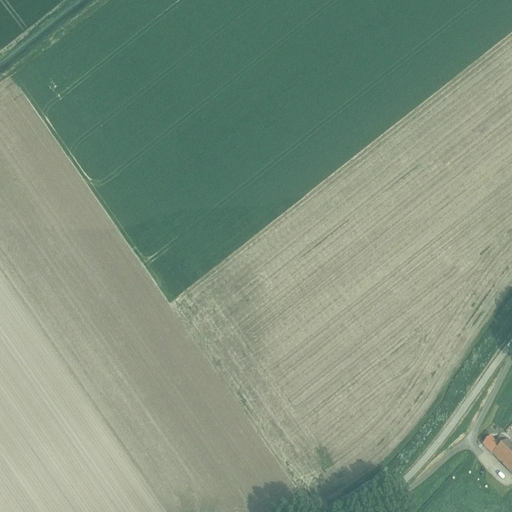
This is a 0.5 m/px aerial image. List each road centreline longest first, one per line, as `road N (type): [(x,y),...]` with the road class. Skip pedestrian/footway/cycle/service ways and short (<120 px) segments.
road 1 (unclassified): [(511,342),(384,499)]
road 2 (unclassified): [(384,499),(468,440),(511,351)]
